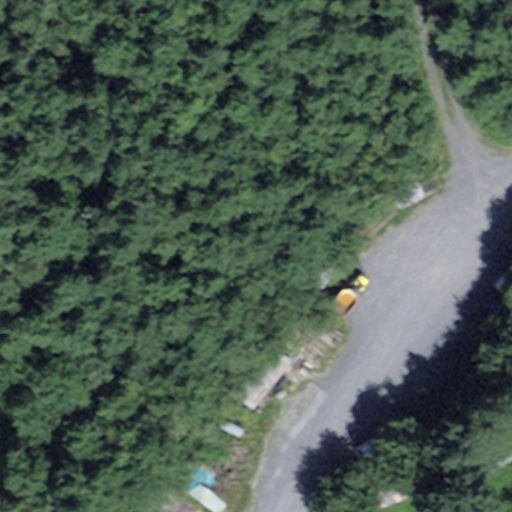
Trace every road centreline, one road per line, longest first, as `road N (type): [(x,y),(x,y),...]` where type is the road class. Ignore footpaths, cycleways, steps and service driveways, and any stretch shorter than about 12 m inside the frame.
road 1 (secondary): [(28,0),(76,511)]
road 2 (track): [(242,511),(472,225)]
road 3 (track): [(511,198),(472,225),(405,0)]
